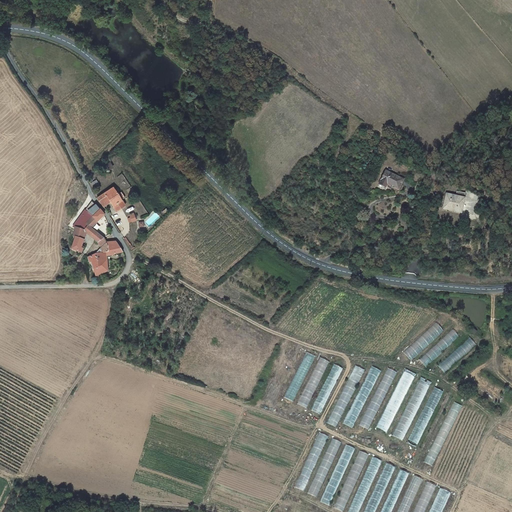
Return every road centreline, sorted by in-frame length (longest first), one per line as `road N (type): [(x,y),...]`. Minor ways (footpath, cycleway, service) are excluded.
road 1 (tertiary): [(0,27),(55,36),(89,56),(296,252),(355,274),(511,287)]
road 2 (track): [(129,256),(273,332),(429,373),(511,424)]
road 3 (unclassified): [(0,42),(129,256),(110,284),(0,286)]
road 4 (track): [(354,357),(321,424),(459,490),(453,511)]
road 5 (track): [(213,511),(0,471)]
road 6 (track): [(110,284),(97,352),(24,479)]
